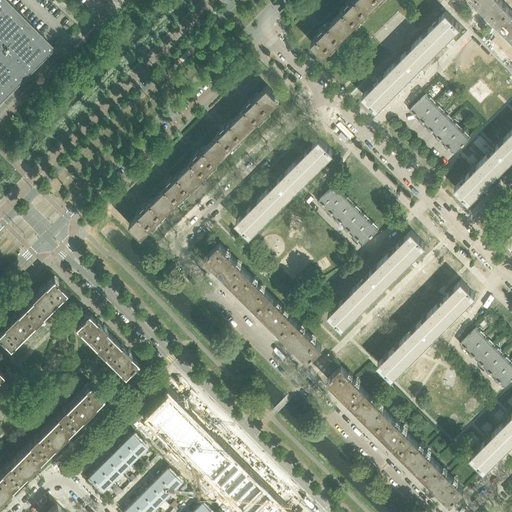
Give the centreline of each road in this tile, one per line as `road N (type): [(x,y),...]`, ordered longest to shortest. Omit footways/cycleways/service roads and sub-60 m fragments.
road 1 (residential): [(431,511),(177,255),(179,241),(326,94)]
road 2 (residential): [(326,511),(79,263)]
road 3 (secondary): [(50,233),(256,24)]
road 4 (secondary): [(232,0),(23,205)]
road 5 (residential): [(511,281),(326,94)]
